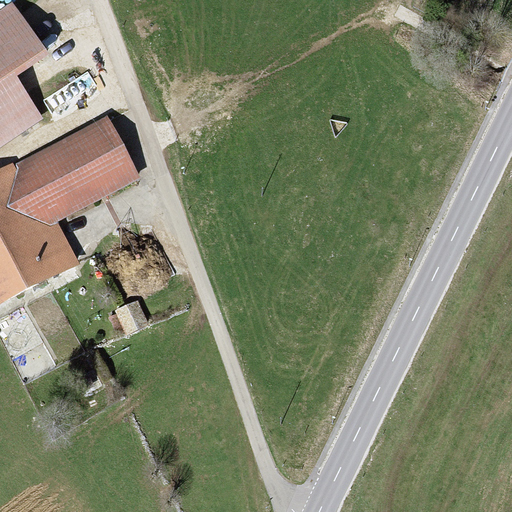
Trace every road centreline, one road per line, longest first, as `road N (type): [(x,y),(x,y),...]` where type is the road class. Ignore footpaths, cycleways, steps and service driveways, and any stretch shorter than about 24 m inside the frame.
road 1 (residential): [(102,0),(265,465),(295,511)]
road 2 (secondary): [(318,511),(511,115)]
